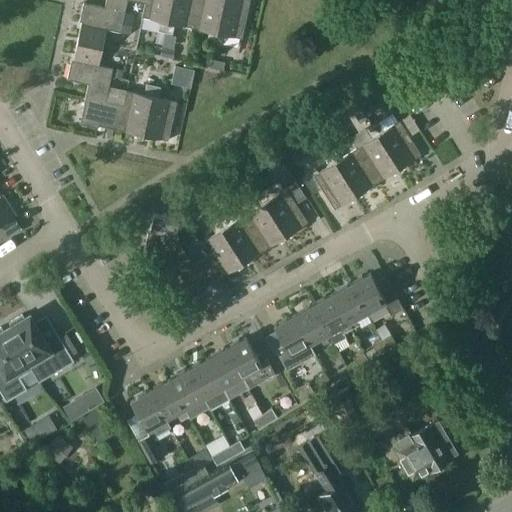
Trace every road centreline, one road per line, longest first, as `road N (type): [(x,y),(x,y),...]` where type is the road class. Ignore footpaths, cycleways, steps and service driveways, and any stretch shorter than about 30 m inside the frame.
road 1 (residential): [(64,227),(145,355),(397,216)]
road 2 (residential): [(511,415),(397,216)]
road 3 (residential): [(397,216),(496,153),(511,83)]
road 4 (residential): [(64,227),(0,121)]
